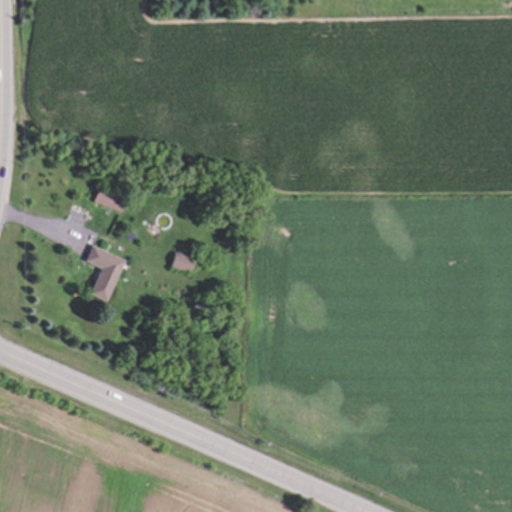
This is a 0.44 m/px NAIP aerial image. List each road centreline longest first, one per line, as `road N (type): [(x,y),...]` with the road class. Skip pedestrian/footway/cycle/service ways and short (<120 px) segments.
road 1 (secondary): [(368,511),(0,347)]
road 2 (secondary): [(0,186),(0,20)]
